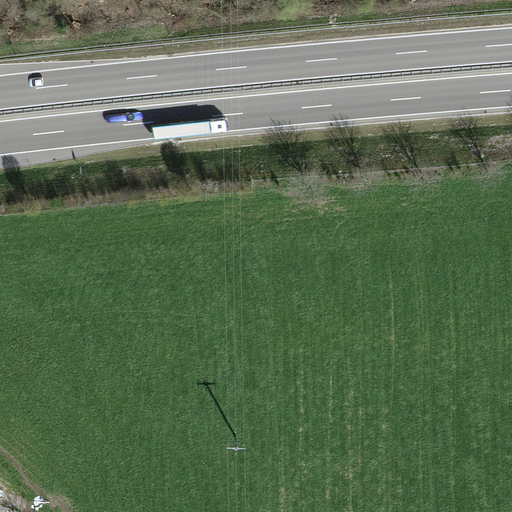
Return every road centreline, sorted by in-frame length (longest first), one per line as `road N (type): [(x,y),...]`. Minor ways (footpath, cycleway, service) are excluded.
road 1 (motorway): [(0,137),(511,90)]
road 2 (motorway): [(511,44),(0,91)]
